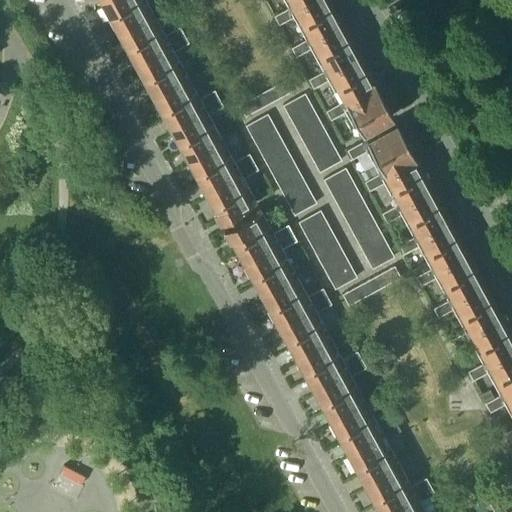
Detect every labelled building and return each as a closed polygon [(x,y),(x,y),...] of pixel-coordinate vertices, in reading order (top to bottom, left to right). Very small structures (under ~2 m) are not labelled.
[(101,0),(221,219),(252,202),(238,177),(256,167),(248,152),(230,162),(204,115),(222,105),(213,88),(195,98),(169,51),(188,41),(179,25),(160,36),(140,0),(101,0)] [(153,0),(151,1),(155,8),(161,5),(157,0),(153,0)] [(309,38),(341,21),(329,0),(303,0),(292,7),(275,15),(280,24),(296,15),(309,38)] [(326,70),(358,52),(341,21),(309,38),(293,47),(297,55),(313,46),(326,70)] [(344,101),(375,84),(358,52),(326,70),(310,79),(314,86),(330,77),(344,101)] [(297,86),(291,76),(283,80),(289,90),(297,86)] [(282,94),(289,90),(283,80),(276,84),(282,94)] [(282,94),(276,84),(269,88),(275,99),(282,94)] [(361,134),(393,116),(375,84),(344,101),(327,110),(331,118),(348,109),(361,134)] [(267,103),(275,99),(269,88),(261,92),(267,103)] [(267,103),(261,92),(254,96),(260,107),(267,103)] [(305,92),(294,98),(298,106),(309,100),(305,92)] [(252,111),(260,107),(254,96),(247,100),(252,111)] [(294,98),(283,104),(287,112),(298,106),(294,98)] [(252,111),(247,100),(239,104),(245,115),(252,111)] [(309,100),(298,106),(302,113),(313,107),(309,100)] [(298,106),(287,112),(291,119),(302,113),(298,106)] [(313,107),(302,113),(306,120),(317,114),(313,107)] [(256,118),(260,125),(271,119),(267,112),(256,118)] [(302,113),(291,119),(295,126),(306,120),(302,113)] [(317,114),(306,120),(310,128),(321,122),(317,114)] [(245,124),(249,131),(260,125),(256,118),(245,124)] [(260,125),(264,133),(275,127),(271,119),(260,125)] [(306,120),(295,126),(299,134),(310,128),(306,120)] [(321,122),(310,128),(314,135),(325,129),(321,122)] [(383,172),(414,155),(396,123),(348,149),(352,156),(369,147),(383,172)] [(260,125),(249,131),(253,139),(264,133),(260,125)] [(264,133),(268,140),(279,134),(275,127),(264,133)] [(310,128),(299,134),(303,141),(314,135),(310,128)] [(325,129),(314,135),(318,142),(329,136),(325,129)] [(253,139),(257,146),(268,140),(264,133),(253,139)] [(268,140),(272,148),(283,142),(279,134),(268,140)] [(314,135),(303,141),(307,148),(318,142),(314,135)] [(329,136),(318,142),(322,150),(333,144),(329,136)] [(268,140),(257,146),(261,154),(272,148),(268,140)] [(272,148),(276,155),(287,149),(283,142),(272,148)] [(318,142),(307,148),(311,156),(322,150),(318,142)] [(333,144),(322,150),(326,157),(337,151),(333,144)] [(261,154),(265,161),(276,155),(272,148),(261,154)] [(276,155),(280,163),(291,157),(287,149),(276,155)] [(322,150),(311,156),(315,163),(326,157),(322,150)] [(337,151),(326,157),(330,164),(341,159),(337,151)] [(276,155),(265,161),(269,169),(280,163),(276,155)] [(400,204),(431,187),(414,155),(383,172),(365,182),(370,190),(387,180),(400,204)] [(280,163),(284,170),(295,164),(291,157),(280,163)] [(326,157),(315,163),(319,170),(330,164),(326,157)] [(269,169),(273,176),(284,170),(280,163),(269,169)] [(284,170),(288,178),(299,172),(295,164),(284,170)] [(334,172),(338,180),(349,174),(345,166),(334,172)] [(284,170),(273,176),(277,183),(288,178),(284,170)] [(288,178),(292,185),(303,179),(299,172),(288,178)] [(338,180),(334,172),(324,178),(328,185),(338,180)] [(342,187),(353,181),(349,174),(338,180),(342,187)] [(277,183),(281,191),(292,185),(288,178),(277,183)] [(292,185),(297,192),(308,186),(303,179),(292,185)] [(332,193),(342,187),(338,180),(328,185),(332,193)] [(342,187),(346,194),(357,189),(353,181),(342,187)] [(292,185),(281,191),(286,198),(297,192),(292,185)] [(297,192),(301,200),(312,194),(308,186),(297,192)] [(346,194),(342,187),(332,193),(336,200),(346,194)] [(449,218),(431,187),(400,204),(383,213),(388,221),(405,212),(418,235),(449,218)] [(350,202),(361,196),(357,189),(346,194),(350,202)] [(286,198),(290,206),(301,200),(297,192),(286,198)] [(316,201),(312,194),(301,200),(305,207),(316,201)] [(340,208),(350,202),(346,194),(336,200),(340,208)] [(350,202),(354,209),(365,204),(361,196),(350,202)] [(294,213),(305,207),(301,200),(290,206),(294,213)] [(354,209),(350,202),(340,208),(344,215),(354,209)] [(359,217),(369,211),(365,204),(354,209),(359,217)] [(269,233),(256,209),(225,226),(242,258),(292,231),(288,223),(269,233)] [(313,222),(324,217),(320,209),(309,215),(313,222)] [(348,223),(359,217),(354,209),(344,215),(348,223)] [(359,217),(363,224),(373,218),(369,211),(359,217)] [(299,221),(303,228),(313,222),(309,215),(299,221)] [(313,222),(317,230),(328,224),(324,217),(313,222)] [(363,224),(359,217),(348,223),(352,230),(363,224)] [(367,232),(377,226),(373,218),(363,224),(367,232)] [(435,267),(466,250),(449,218),(418,235),(400,245),(405,254),(422,244),(435,267)] [(317,230),(313,222),(303,228),(307,236),(317,230)] [(321,237),(332,231),(328,224),(317,230),(321,237)] [(356,238),(367,232),(363,224),(352,230),(356,238)] [(367,232),(371,239),(381,233),(377,226),(367,232)] [(311,243),(321,237),(317,230),(307,236),(311,243)] [(242,258),(260,289),(291,272),(278,248),(296,239),(292,231),(242,258)] [(321,237),(325,245),(336,239),(332,231),(321,237)] [(371,239),(367,232),(356,238),(360,245),(371,239)] [(375,247),(385,241),(381,233),(371,239),(375,247)] [(325,245),(321,237),(311,243),(315,250),(325,245)] [(329,252),(340,246),(336,239),(325,245),(329,252)] [(364,252),(375,247),(371,239),(360,245),(364,252)] [(375,247),(379,254),(389,248),(385,241),(375,247)] [(319,258),(329,252),(325,245),(315,250),(319,258)] [(329,252),(333,259),(344,253),(340,246),(329,252)] [(364,252),(368,260),(379,254),(375,247),(364,252)] [(379,254),(383,261),(394,256),(389,248),(379,254)] [(483,282),(466,250),(435,267),(418,276),(422,285),(440,275),(452,299),(483,282)] [(333,259),(329,252),(319,258),(323,265),(333,259)] [(337,267),(348,261),(344,253),(333,259),(337,267)] [(372,267),(383,261),(379,254),(368,260),(372,267)] [(327,272),(337,267),(333,259),(323,265),(327,272)] [(337,267),(341,274),(352,268),(348,261),(337,267)] [(400,276),(394,265),(386,269),(392,280),(400,276)] [(327,272),(331,280),(341,274),(337,267),(327,272)] [(341,274),(345,281),(356,276),(352,268),(341,274)] [(385,284),(392,280),(386,269),(379,273),(385,284)] [(260,289),(277,321),(327,294),(323,287),(304,297),(291,272),(260,289)] [(378,288),(385,284),(379,273),(371,277),(378,288)] [(335,287),(345,281),(341,274),(331,280),(335,287)] [(370,292),(378,288),(371,277),(364,281),(370,292)] [(363,296),(370,292),(364,281),(357,285),(363,296)] [(470,330),(501,313),(483,282),(452,299),(436,308),(440,315),(457,306),(470,330)] [(355,300),(363,296),(357,285),(349,289),(355,300)] [(348,304),(355,300),(349,289),(342,293),(348,304)] [(277,321),(294,353),(325,336),(313,313),(332,302),(327,294),(277,321)] [(487,362),(511,348),(511,333),(501,313),(470,330),(454,339),(458,347),(474,338),(487,362)] [(338,359),(325,336),(294,353),(312,385),(361,358),(356,349),(338,359)] [(505,394),(511,389),(511,348),(487,362),(471,371),(475,379),(492,370),(505,394)] [(312,385),(329,416),(360,399),(347,376),(366,366),(361,358),(312,385)] [(489,389),(481,394),(484,400),(493,395),(489,389)] [(511,389),(505,394),(489,402),(493,410),(509,402),(511,407),(511,389)] [(329,416),(346,448),(397,421),(392,412),(373,423),(360,399),(329,416)] [(346,448),(364,480),(395,463),(382,439),(401,428),(397,421),(346,448)] [(408,486),(395,463),(364,480),(381,511),(431,485),(426,476),(408,486)] [(381,511),(421,511),(416,503),(435,493),(431,485),(381,511)] [(511,511),(511,500),(505,487),(497,492),(507,511),(511,511)] [(507,511),(497,492),(487,497),(495,511),(507,511)]
